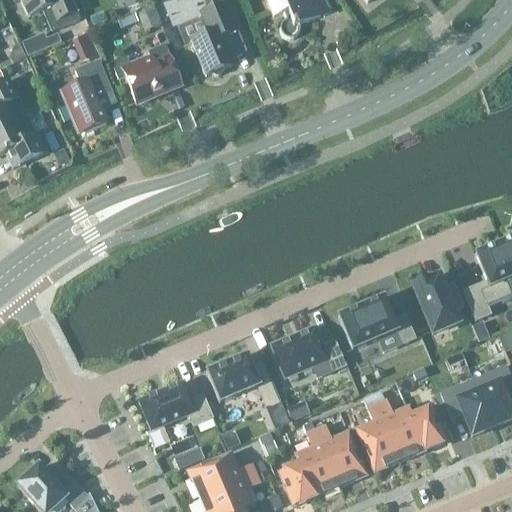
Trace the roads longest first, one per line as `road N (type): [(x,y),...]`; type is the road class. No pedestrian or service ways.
road 1 (tertiary): [(11,273),(104,213),(402,92),(466,51),(511,5)]
road 2 (residential): [(74,400),(485,223)]
road 3 (residential): [(132,511),(74,400)]
